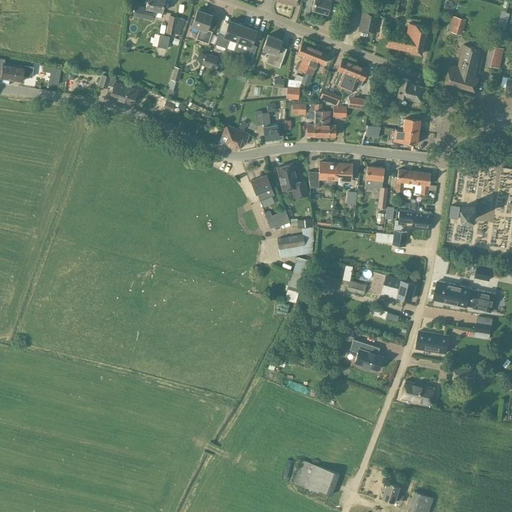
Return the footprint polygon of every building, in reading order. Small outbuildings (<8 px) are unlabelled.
[(132,16),(151,20),(154,10),(161,12),(163,0),(147,0),(145,7),(135,5),(132,16)] [(313,0),(311,9),(327,13),(330,0),(338,3),(339,0),(313,0)] [(357,31),(375,34),(377,26),(375,26),(376,21),(378,21),(380,12),(362,8),(357,31)] [(195,39),(208,43),(212,32),(205,29),(211,15),(197,10),(191,26),(199,29),(195,39)] [(175,33),(178,17),(169,15),(166,33),(174,35),(175,33)] [(451,32),(462,35),(467,19),(456,16),(451,32)] [(178,39),(181,40),(188,21),(178,17),(175,33),(179,35),(178,39)] [(378,45),(400,49),(404,33),(395,31),(396,22),(383,19),(378,45)] [(230,39),(236,42),(242,26),(229,21),(224,34),(218,32),(214,44),(226,48),(230,39)] [(409,52),(420,54),(426,27),(408,23),(406,33),(404,33),(400,49),(409,51),(409,52)] [(233,50),(252,57),(256,46),(250,44),(255,31),(242,26),(236,42),(233,50)] [(156,47),(167,49),(170,36),(159,34),(156,47)] [(265,62),(279,67),(283,57),(275,54),(280,40),(266,35),(261,49),(269,52),(265,62)] [(297,69),(304,71),(313,49),(300,44),(296,53),(302,56),(297,69)] [(445,82),(474,90),(478,78),(477,78),(483,51),(463,45),(457,67),(450,65),(445,82)] [(488,66),(500,68),(504,48),(493,46),(488,66)] [(322,63),(325,54),(313,49),(304,71),(313,75),(318,62),(322,63)] [(213,69),(218,57),(206,53),(201,65),(213,69)] [(0,77),(0,78),(22,81),(23,76),(32,78),(34,68),(4,63),(5,59),(0,58),(0,77)] [(337,85),(344,88),(353,64),(340,59),(336,69),(340,70),(335,84),(337,85)] [(344,88),(352,91),(357,77),(362,79),(366,69),(353,64),(344,88)] [(44,66),(43,71),(49,72),(48,82),(58,84),(60,69),(50,67),(44,66)] [(171,80),(178,82),(182,68),(174,66),(171,80)] [(505,90),(511,90),(511,67),(510,77),(503,77),(501,86),(505,87),(505,90)] [(98,85),(107,88),(108,85),(112,86),(108,98),(132,106),(136,90),(114,83),(116,79),(115,79),(115,78),(102,74),(98,85)] [(295,74),(295,78),(288,78),(287,98),(301,98),(302,74),(295,74)] [(273,87),(283,88),(284,79),(274,78),(273,87)] [(411,105),(420,107),(421,100),(419,100),(421,85),(420,85),(409,82),(410,80),(400,78),(396,95),(412,99),(411,105)] [(323,89),(319,98),(336,105),(340,96),(323,89)] [(384,91),(374,89),(372,101),(382,103),(384,91)] [(368,104),(368,99),(361,98),(354,97),(353,102),(353,107),(357,108),(367,109),(368,104)] [(162,108),(171,112),(175,104),(166,100),(162,108)] [(314,124),(306,124),(306,134),(320,135),(321,110),(322,110),(322,103),(314,103),(307,103),(307,102),(292,101),(292,114),(305,114),(305,112),(315,112),(314,124)] [(332,117),(345,117),(346,107),(333,106),(332,117)] [(322,110),(321,110),(320,135),(334,135),(334,125),(329,125),(330,110),(322,110)] [(276,124),(269,125),(267,112),(260,113),(260,111),(253,112),(255,126),(262,124),(264,140),(278,138),(276,124)] [(418,131),(419,119),(403,117),(402,129),(416,131),(418,131)] [(238,127),(244,130),(248,124),(243,120),(238,127)] [(222,145),(236,150),(238,142),(245,145),(250,134),(226,124),(221,135),(226,137),(222,145)] [(366,134),(379,137),(381,126),(368,124),(366,134)] [(400,141),(416,143),(418,131),(416,131),(402,129),(397,129),(396,140),(400,140),(400,141)] [(310,187),(318,188),(319,179),(334,180),(335,163),(319,162),(318,172),(307,171),(310,187)] [(335,163),(334,180),(351,181),(352,164),(335,163)] [(291,188),(294,197),(307,194),(304,180),(296,181),(292,164),(276,167),(282,190),(291,188)] [(381,187),(383,167),(366,166),(364,189),(373,190),(374,186),(380,187),(381,187)] [(404,181),(412,182),(413,171),(397,169),(394,191),(403,192),(404,181)] [(420,194),(427,195),(429,173),(413,171),(412,182),(421,184),(420,194)] [(256,193),(259,200),(274,195),(271,187),(266,175),(250,181),(255,193),(256,193)] [(377,207),(385,208),(387,188),(381,187),(380,187),(377,207)] [(346,203),(355,204),(357,192),(348,191),(346,203)] [(451,204),(450,217),(458,218),(460,206),(451,204)] [(385,219),(392,220),(394,207),(386,206),(385,219)] [(463,206),(463,219),(476,219),(475,206),(463,206)] [(271,215),(276,228),(290,222),(285,210),(271,215)] [(411,227),(429,229),(431,215),(399,211),(398,221),(412,223),(411,227)] [(291,219),(291,228),(313,227),(312,218),(297,219),(297,218),(291,219)] [(331,226),(341,227),(342,219),(332,218),(331,226)] [(392,244),(405,246),(407,232),(394,230),(392,244)] [(276,238),(278,249),(303,244),(303,238),(302,234),(276,238)] [(284,299),(295,303),(298,292),(300,293),(310,260),(297,257),(286,294),(285,294),(284,299)] [(474,277),(489,281),(492,268),(477,264),(474,277)] [(317,290),(332,294),(337,277),(321,273),(315,272),(313,281),(319,283),(317,290)] [(396,295),(409,299),(414,283),(393,278),(392,279),(384,276),(381,287),(390,290),(391,286),(398,288),(396,295)] [(346,290),(363,295),(366,285),(349,281),(346,290)] [(492,312),(496,294),(478,290),(477,291),(471,289),(438,281),(434,299),(467,307),(468,306),(474,307),(474,308),(492,312)] [(475,330),(490,332),(492,324),(476,322),(475,330)] [(350,336),(352,330),(339,326),(336,336),(341,337),(343,334),(350,336)] [(416,348),(446,353),(449,336),(419,331),(416,348)] [(353,339),(349,349),(357,352),(354,362),(377,370),(377,368),(379,369),(381,363),(379,362),(381,356),(377,354),(379,347),(353,339)] [(453,380),(474,383),(477,369),(455,365),(453,380)] [(400,398),(429,405),(433,387),(404,380),(400,398)] [(330,496),(331,496),(339,473),(305,461),(301,460),(292,483),(296,484),(330,496)] [(393,501),(401,503),(403,496),(396,493),(398,486),(386,482),(381,498),(393,502),(393,501)] [(406,511),(428,511),(433,497),(413,491),(406,511)]
